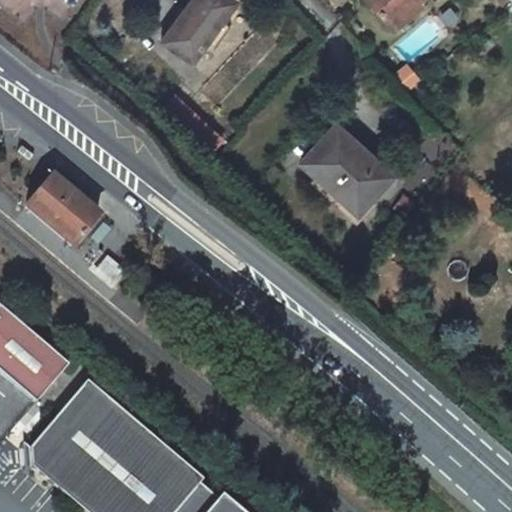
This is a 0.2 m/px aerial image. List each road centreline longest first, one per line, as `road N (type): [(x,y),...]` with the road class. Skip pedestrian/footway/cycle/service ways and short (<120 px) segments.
road 1 (primary): [(316,327),(201,215),(0,56)]
road 2 (primary): [(0,95),(187,243),(316,327)]
road 3 (primary): [(316,327),(511,498)]
